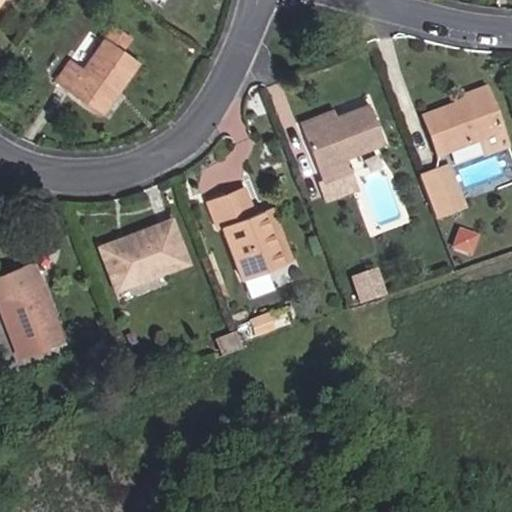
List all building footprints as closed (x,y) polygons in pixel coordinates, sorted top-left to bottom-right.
[(100,114),(138,61),(121,49),(129,36),(114,26),(83,69),(70,59),(54,82),(100,114)] [(511,80),(511,73),(509,65),(501,68),(505,83),(511,80)] [(457,109),(488,98),(485,89),(453,101),(455,106),(457,109)] [(501,132),(488,98),(457,109),(455,106),(423,118),(437,156),(479,140),(501,132)] [(384,142),(369,105),(334,119),(302,131),(322,183),(350,172),(345,158),(384,142)] [(302,131),(334,119),(332,112),(299,125),(302,131)] [(506,147),(501,132),(479,140),(485,155),(506,147)] [(452,164),(421,176),(439,221),(469,210),(452,164)] [(356,187),(350,172),(322,183),(317,185),(323,200),(356,187)] [(253,214),(243,190),(226,197),(235,221),(253,214)] [(270,244),(265,232),(269,230),(261,211),(253,214),(235,221),(226,197),(224,193),(206,201),(216,229),(221,227),(241,279),(282,264),(273,242),(270,244)] [(290,261),(269,207),(261,211),(269,230),(265,232),(270,244),(273,242),(282,264),(290,261)] [(186,262),(170,219),(124,237),(126,242),(101,252),(116,290),(186,262)] [(470,254),(476,237),(459,231),(453,247),(470,254)] [(126,242),(124,237),(99,247),(101,252),(126,242)] [(39,283),(32,263),(21,267),(28,288),(39,283)] [(52,316),(39,283),(28,288),(21,267),(0,275),(0,309),(19,358),(52,346),(42,320),(52,316)] [(384,295),(376,270),(357,277),(366,301),(384,295)] [(366,301),(357,277),(352,278),(360,303),(366,301)] [(274,328),(268,315),(250,322),(255,336),(274,328)] [(62,342),(52,316),(42,320),(52,346),(62,342)] [(241,349),(236,335),(217,342),(222,356),(241,349)]
